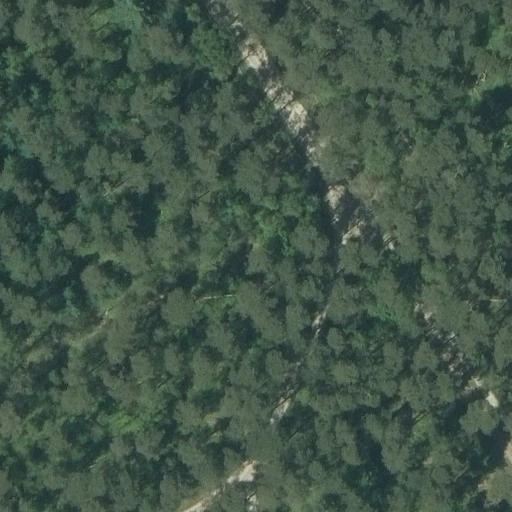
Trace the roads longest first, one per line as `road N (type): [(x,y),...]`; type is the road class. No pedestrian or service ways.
road 1 (track): [(0,386),(345,200),(330,282),(261,469),(180,511)]
road 2 (track): [(511,447),(209,0)]
